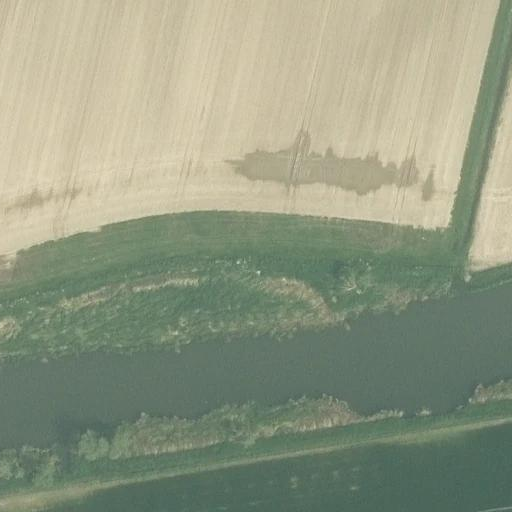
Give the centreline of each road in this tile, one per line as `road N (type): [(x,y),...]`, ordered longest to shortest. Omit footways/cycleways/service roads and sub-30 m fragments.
road 1 (track): [(511,412),(0,496)]
road 2 (track): [(0,287),(184,243),(511,251)]
road 3 (track): [(448,254),(507,0)]
